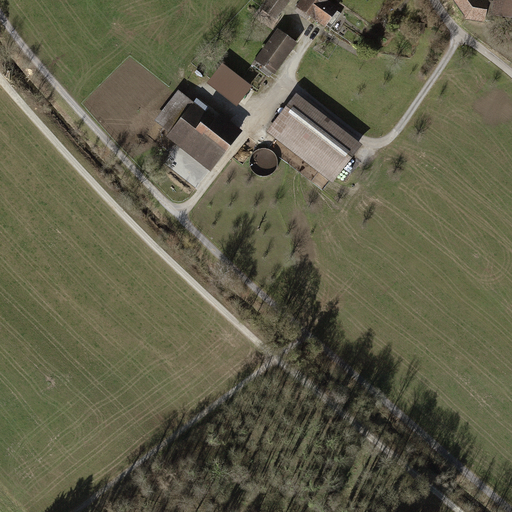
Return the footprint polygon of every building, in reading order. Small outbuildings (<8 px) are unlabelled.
[(269,0),(261,12),(275,22),(291,0),(269,0)] [(327,37),(342,16),(318,0),(306,0),(296,15),(327,37)] [(453,0),(467,18),(485,19),(487,0),(453,0)] [(511,0),(494,0),(491,15),(511,18),(511,0)] [(297,49),(277,34),(253,64),(273,79),(297,49)] [(206,82),(236,106),(252,85),(221,62),(206,82)] [(214,122),(178,93),(157,120),(172,132),(168,137),(210,169),(240,131),(220,115),(214,122)] [(267,133),(332,184),(360,148),(295,98),(267,133)]
